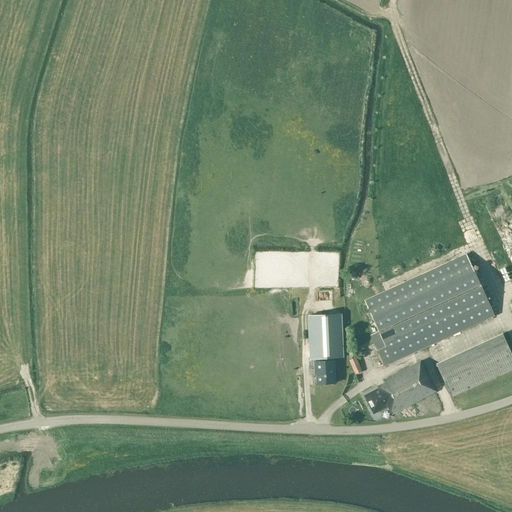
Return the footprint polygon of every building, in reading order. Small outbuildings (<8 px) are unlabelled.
[(511,221),(511,220),(496,227),(511,265),(511,258),(510,253),(511,251),(511,221)] [(494,316),(466,254),(364,300),(378,332),(370,335),(384,367),(494,316)] [(323,359),(342,358),(339,314),(308,316),(310,359),(315,359),(315,361),(323,361),(323,359)] [(511,368),(511,355),(503,335),(436,366),(451,397),(511,368)] [(350,360),(355,375),(362,373),(357,358),(350,360)] [(316,384),(319,384),(335,383),(334,360),(323,361),(315,361),(314,361),(315,376),(316,376),(316,384)] [(379,388),(364,396),(373,413),(387,406),(392,414),(435,391),(420,361),(377,384),(379,388)]
